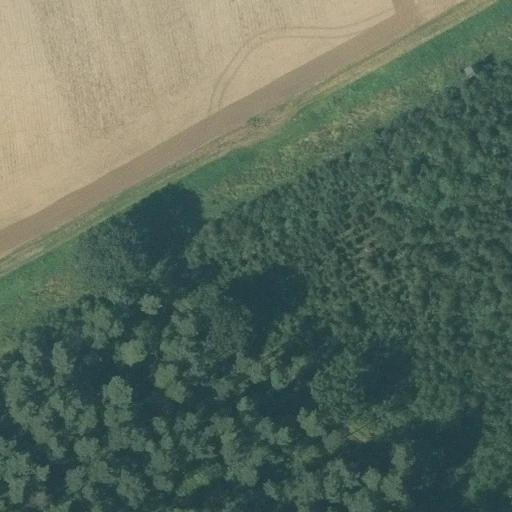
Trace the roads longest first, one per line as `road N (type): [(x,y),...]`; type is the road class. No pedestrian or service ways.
road 1 (track): [(0,269),(511,3)]
road 2 (track): [(80,223),(490,511)]
